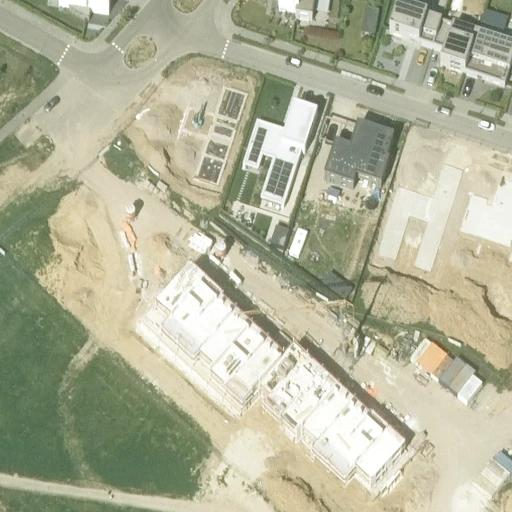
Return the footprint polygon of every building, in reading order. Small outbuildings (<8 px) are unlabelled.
[(59,0),(59,8),(68,10),(68,12),(89,23),(90,14),(108,17),(111,0),(59,0)] [(272,0),(280,2),(278,12),(295,15),(295,20),(312,23),(315,0),(272,0)] [(429,22),(434,8),(407,0),(400,0),(389,37),(432,51),(440,25),(429,22)] [(375,26),(377,14),(366,12),(363,24),(375,26)] [(444,55),(440,68),(464,76),(476,37),(448,28),(441,25),(440,25),(432,51),(444,55)] [(466,76),(477,80),(478,76),(483,77),(482,82),(504,89),(511,64),(511,40),(478,30),(476,37),(464,76),(466,76)] [(198,178),(220,185),(253,95),(230,88),(222,109),(197,102),(187,130),(212,139),(198,178)] [(259,126),(249,156),(275,164),(262,203),(285,210),(303,155),(306,157),(319,118),(295,110),(287,135),(259,126)] [(334,148),(323,182),(353,192),(357,180),(381,188),(388,166),(386,165),(393,142),(357,130),(349,153),(334,148)] [(406,184),(382,257),(397,261),(410,223),(425,228),(413,266),(428,271),(461,169),(439,161),(429,192),(406,184)] [(511,180),(502,178),(494,205),(487,203),(489,198),(473,193),(462,226),(511,241),(511,180)] [(283,252),(289,234),(275,230),(270,247),(283,252)] [(157,316),(147,327),(253,421),(271,402),(282,411),(273,420),(376,511),(423,462),(387,430),(385,432),(304,360),(295,371),(231,313),(232,312),(193,277),(171,301),(157,316)]
